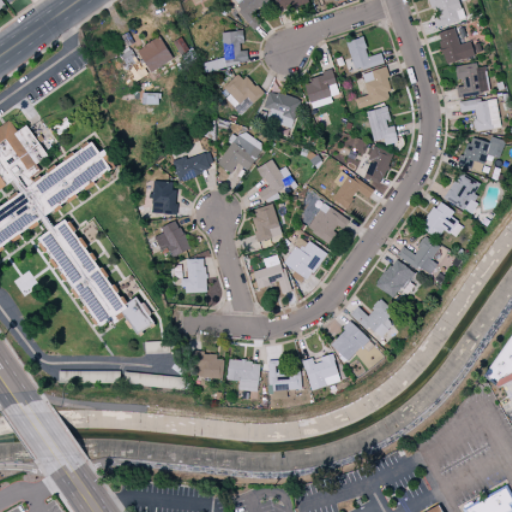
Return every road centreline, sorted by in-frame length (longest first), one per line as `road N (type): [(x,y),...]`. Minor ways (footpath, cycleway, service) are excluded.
road 1 (residential): [(174,323),(270,328),(310,316),(411,185),(427,146),(429,105),(394,0)]
road 2 (residential): [(286,51),(323,27),(396,4)]
road 3 (residential): [(248,328),(218,212)]
